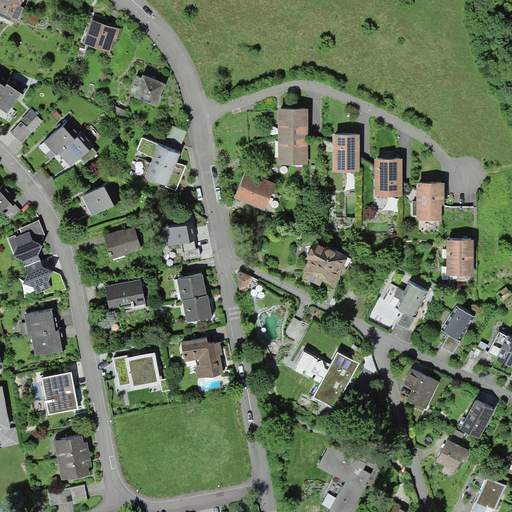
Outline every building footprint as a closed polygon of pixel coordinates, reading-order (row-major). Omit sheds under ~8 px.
[(24,0),(0,0),(0,17),(15,23),(24,0)] [(117,28),(87,19),(80,43),(110,52),(117,28)] [(20,87),(0,74),(0,111),(3,114),(20,87)] [(161,83),(137,74),(129,95),(153,104),(161,83)] [(304,108),(274,109),(275,164),(306,164),(304,108)] [(39,123),(27,112),(9,133),(21,143),(39,123)] [(91,145),(66,118),(42,141),(67,167),(91,145)] [(358,135),(331,135),(331,173),(359,173),(358,135)] [(178,152),(140,138),(134,152),(148,157),(140,179),(174,191),(183,168),(173,164),(178,152)] [(399,158),(372,158),(372,195),(399,195),(399,158)] [(272,184),(241,171),(231,197),(262,210),(272,184)] [(112,180),(79,196),(88,215),(121,199),(112,180)] [(441,181),(414,182),(414,220),(442,219),(441,181)] [(1,192),(0,191),(0,216),(16,202),(4,189),(1,192)] [(192,221),(158,228),(162,247),(196,240),(192,221)] [(134,227),(102,234),(107,257),(139,250),(134,227)] [(25,231),(10,236),(12,244),(9,254),(19,258),(23,265),(36,259),(33,251),(36,240),(26,235),(25,231)] [(471,239),(444,240),(445,276),(473,275),(471,239)] [(320,249),(305,241),(299,252),(303,260),(305,261),(297,276),(315,285),(320,276),(329,281),(341,258),(321,247),(320,249)] [(36,259),(23,265),(24,268),(19,279),(29,284),(32,292),(47,286),(43,278),(47,268),(37,263),(36,259)] [(200,273),(174,279),(184,322),(210,316),(200,273)] [(139,278),(101,286),(107,312),(145,304),(139,278)] [(427,292),(407,282),(393,308),(413,319),(427,292)] [(54,306),(21,314),(31,354),(64,347),(54,306)] [(470,315),(454,306),(440,329),(456,339),(470,315)] [(204,333),(175,339),(180,361),(194,358),(198,377),(223,372),(216,341),(206,344),(204,333)] [(511,337),(505,334),(493,359),(511,368),(511,337)] [(150,349),(111,357),(117,388),(156,380),(150,349)] [(359,364),(336,351),(311,396),(335,409),(359,364)] [(438,381),(411,369),(403,385),(411,389),(406,399),(425,408),(438,381)] [(70,372),(39,377),(46,413),(76,407),(70,372)] [(1,383),(0,382),(0,429),(10,427),(1,383)] [(492,409),(472,399),(457,429),(477,439),(492,409)] [(15,428),(0,430),(0,444),(1,448),(19,445),(15,428)] [(80,434),(51,439),(57,478),(86,474),(80,434)] [(469,451),(443,441),(435,462),(443,465),(440,472),(452,477),(458,462),(463,464),(469,451)] [(350,511),(374,467),(329,443),(316,467),(343,481),(326,511),(350,511)] [(505,486),(484,477),(474,502),(494,511),(505,486)]
